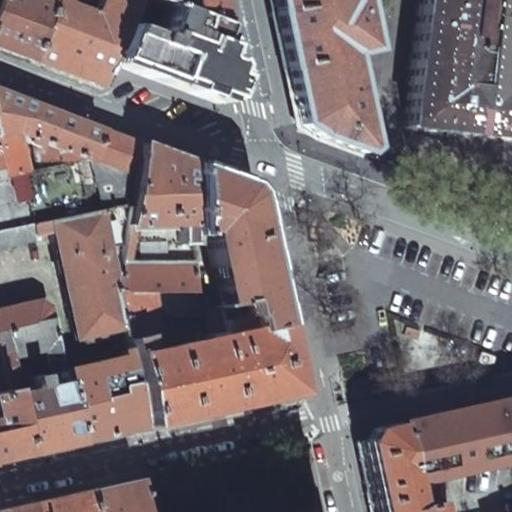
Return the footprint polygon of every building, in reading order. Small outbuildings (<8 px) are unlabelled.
[(0,0),(0,51),(27,61),(49,0),(0,0)] [(49,0),(27,61),(98,88),(108,60),(107,60),(121,26),(130,0),(49,0)] [(130,0),(121,26),(107,60),(108,60),(126,66),(126,67),(202,95),(202,94),(215,99),(228,90),(226,83),(214,24),(158,3),(156,7),(161,9),(152,37),(135,31),(144,0),(130,0)] [(208,0),(148,0),(158,3),(214,24),(208,0)] [(268,0),(271,12),(277,40),(283,68),(284,68),(296,125),(314,136),(360,153),(366,148),(345,55),(367,50),(355,0),(268,0)] [(511,0),(420,0),(409,91),(405,126),(511,138),(511,92),(502,91),(507,44),(511,38),(511,0)] [(99,130),(0,93),(0,176),(25,171),(17,134),(28,139),(87,162),(99,130)] [(127,202),(137,144),(99,130),(87,162),(97,208),(127,202)] [(87,162),(28,139),(26,143),(32,145),(35,169),(62,164),(87,162)] [(189,164),(137,144),(127,202),(122,229),(112,291),(148,291),(192,291),(191,227),(189,164)] [(0,229),(32,222),(46,219),(97,208),(87,162),(62,164),(35,169),(25,171),(0,176),(0,229)] [(242,183),(189,164),(191,227),(207,234),(205,241),(219,307),(237,302),(241,317),(244,317),(248,332),(279,326),(263,254),(250,192),(242,183)] [(97,208),(46,219),(73,340),(123,328),(117,300),(112,291),(122,229),(127,202),(97,208)] [(35,232),(47,229),(46,219),(32,222),(35,232)] [(0,229),(0,245),(36,237),(35,232),(32,222),(0,229)] [(148,291),(112,291),(117,300),(123,328),(126,341),(140,338),(155,335),(152,315),(148,291)] [(192,291),(148,291),(152,315),(205,316),(208,310),(204,291),(192,291)] [(0,331),(48,320),(49,319),(46,305),(37,300),(0,308),(0,331)] [(140,338),(126,341),(128,349),(145,427),(222,410),(294,394),(279,326),(248,332),(244,317),(241,317),(237,302),(219,307),(208,310),(205,316),(210,338),(144,352),(140,338)] [(48,320),(0,331),(0,375),(4,392),(18,455),(49,448),(76,442),(60,371),(48,320)] [(145,427),(128,349),(118,351),(119,357),(60,371),(76,442),(145,427)] [(0,458),(18,455),(4,392),(0,392),(0,458)] [(511,395),(503,397),(511,438),(511,395)] [(456,408),(391,423),(398,453),(394,454),(401,484),(403,483),(422,479),(511,458),(511,438),(503,397),(456,408)] [(364,486),(370,511),(429,511),(428,503),(408,508),(403,483),(401,484),(394,454),(398,453),(391,423),(364,429),(355,443),(364,486)] [(422,479),(403,483),(408,508),(428,503),(422,479)] [(125,482),(0,509),(0,511),(139,511),(133,480),(125,482)]
